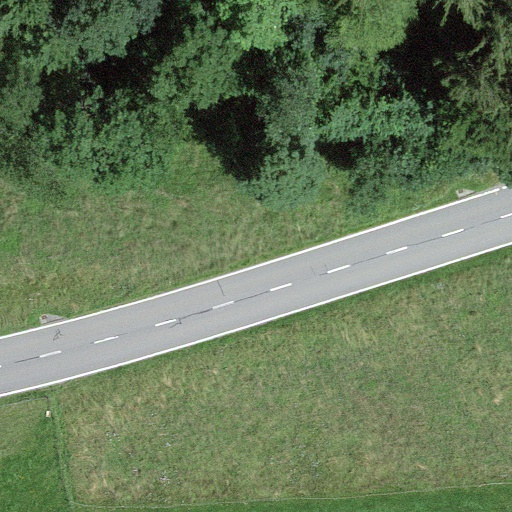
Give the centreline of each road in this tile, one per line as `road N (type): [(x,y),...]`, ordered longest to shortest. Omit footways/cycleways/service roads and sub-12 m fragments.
road 1 (secondary): [(511,212),(118,337),(0,364)]
road 2 (track): [(290,0),(511,78)]
